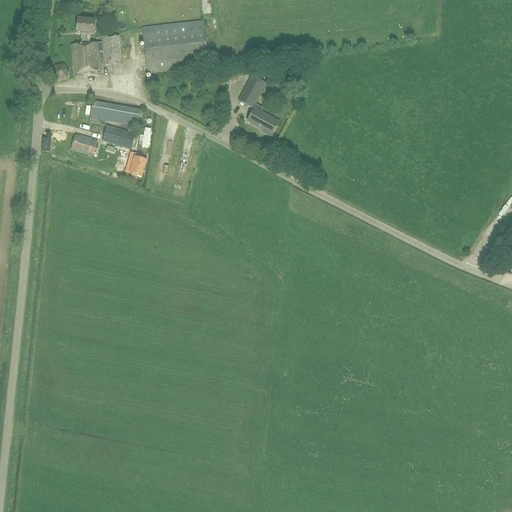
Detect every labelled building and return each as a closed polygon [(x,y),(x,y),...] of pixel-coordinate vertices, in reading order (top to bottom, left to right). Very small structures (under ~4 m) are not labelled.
[(165,14),(165,1),(121,0),(121,14),(165,14)] [(120,65),(119,37),(102,38),(102,42),(88,43),(89,33),(94,34),(96,21),(78,19),(77,32),(82,32),(81,44),(71,45),(75,74),(101,71),(99,52),(102,52),(103,65),(120,65)] [(142,28),(148,74),(209,66),(203,21),(142,28)] [(123,33),(123,50),(132,49),(132,33),(123,33)] [(58,82),(67,80),(70,70),(62,64),(53,66),(51,75),(58,82)] [(223,89),(221,74),(192,77),(193,91),(208,90),(208,97),(224,96),(223,89)] [(252,76),(239,101),(254,109),(248,121),(263,129),(262,131),(272,137),(280,122),(261,112),(263,108),(255,104),(266,84),(252,76)] [(286,85),(273,78),(269,87),(281,94),(286,85)] [(137,105),(91,97),(88,113),(134,121),(137,105)] [(135,134),(107,126),(103,141),(131,149),(135,134)] [(97,142),(75,135),(71,150),(93,157),(97,142)] [(50,152),(51,140),(43,139),(42,152),(50,152)] [(156,161),(153,181),(162,183),(167,152),(166,152),(164,162),(156,161)] [(174,181),(185,183),(190,155),(180,153),(174,181)] [(135,158),(131,173),(142,176),(147,158),(142,157),(141,159),(135,158)] [(511,260),(511,261),(506,257),(501,263),(511,271),(511,260)]
